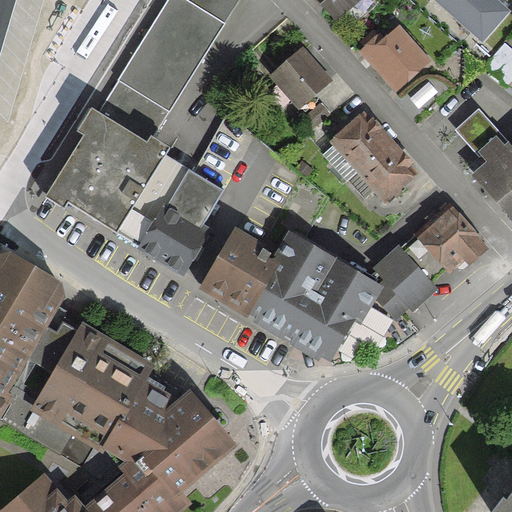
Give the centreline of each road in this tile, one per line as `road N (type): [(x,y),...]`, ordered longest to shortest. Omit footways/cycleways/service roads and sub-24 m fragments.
road 1 (residential): [(0,227),(270,389)]
road 2 (residential): [(0,207),(122,0)]
road 3 (primary): [(511,297),(404,405)]
